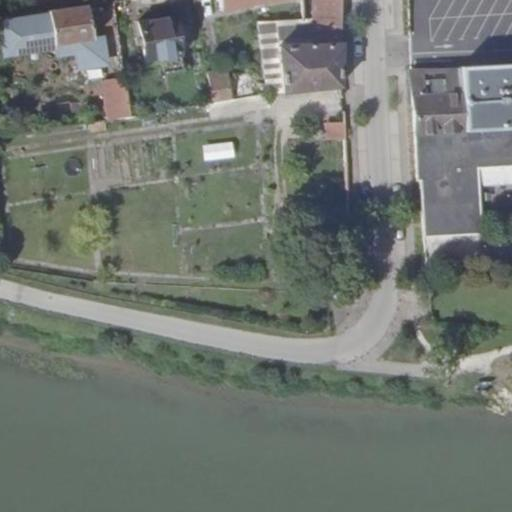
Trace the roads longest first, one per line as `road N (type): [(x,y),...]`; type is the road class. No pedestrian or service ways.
road 1 (unclassified): [(0,287),(306,353),(341,350),(373,334)]
road 2 (residential): [(373,334),(388,300),(371,0)]
